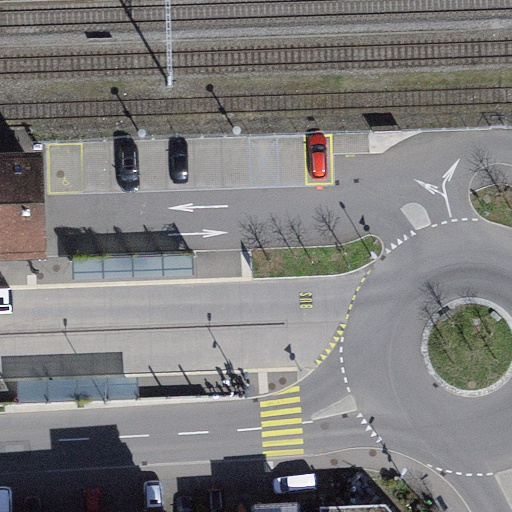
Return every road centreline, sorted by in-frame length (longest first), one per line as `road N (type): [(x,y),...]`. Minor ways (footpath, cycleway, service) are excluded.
road 1 (unclassified): [(400,389),(281,425),(0,445)]
road 2 (unclassified): [(511,270),(464,260),(416,282),(390,324),(387,346),(400,389)]
